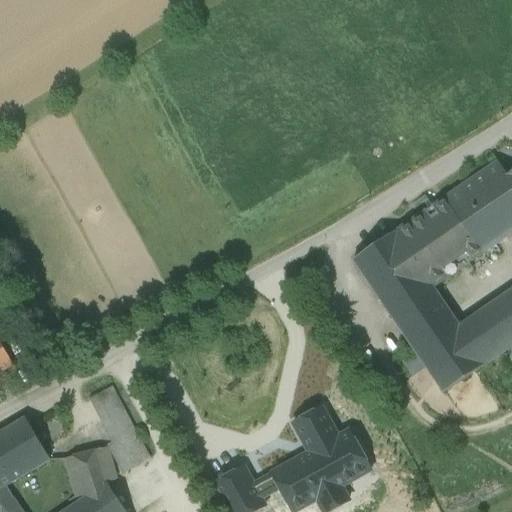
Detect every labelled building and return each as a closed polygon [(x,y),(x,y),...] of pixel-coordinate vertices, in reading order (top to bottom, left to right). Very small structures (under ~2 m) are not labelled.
[(511,175),(507,179),(497,164),(487,171),(357,260),(445,394),(511,348),(511,290),(460,326),(434,287),(511,233),(511,175)] [(0,373),(13,366),(0,344),(0,373)] [(135,432),(112,388),(90,400),(112,443),(116,442),(135,432)] [(25,420),(0,434),(0,459),(14,483),(50,462),(25,420)] [(135,432),(116,442),(131,469),(150,460),(135,432)] [(108,449),(65,461),(76,506),(107,485),(108,486),(118,484),(108,449)] [(0,459),(0,491),(14,483),(0,459)] [(76,506),(66,511),(125,511),(108,486),(107,485),(76,506)] [(20,511),(13,500),(0,507),(0,511),(20,511)]
